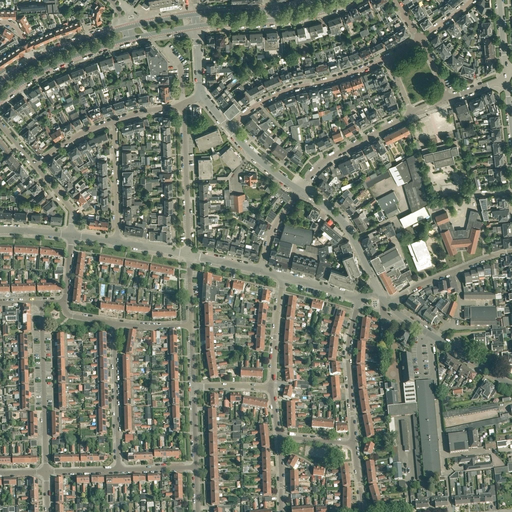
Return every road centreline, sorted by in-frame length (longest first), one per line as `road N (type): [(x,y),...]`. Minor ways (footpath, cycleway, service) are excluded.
road 1 (residential): [(228,128),(283,91),(388,58)]
road 2 (residential): [(45,472),(41,303)]
road 3 (residential): [(188,255),(183,104)]
road 4 (residential): [(118,470),(114,324)]
road 5 (residential): [(354,443),(347,355),(361,299)]
road 6 (residential): [(511,384),(389,306)]
road 7 (primary): [(0,100),(48,67),(129,39)]
road 8 (residential): [(299,191),(323,161),(411,114)]
road 9 (residential): [(389,306),(417,286),(511,252)]
road 10 (residential): [(377,289),(345,226),(299,191)]
road 11 (residential): [(116,241),(113,121)]
